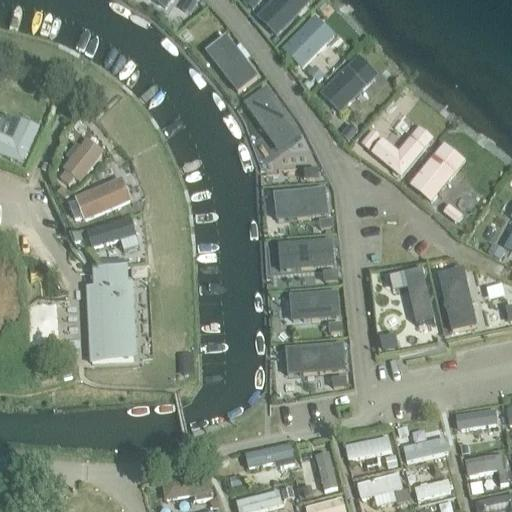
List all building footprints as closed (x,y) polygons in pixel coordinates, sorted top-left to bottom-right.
[(252,0),(244,0),(242,2),(251,11),(257,5),(252,0)] [(279,39),(313,3),(309,0),(276,0),(258,19),(279,39)] [(189,2),(183,13),(190,17),(197,6),(189,2)] [(316,17),(283,52),(305,72),(338,37),(316,17)] [(207,53),(239,96),(261,80),(228,37),(207,53)] [(343,115),(381,77),(361,57),(322,95),(343,115)] [(314,71),(308,77),(317,86),(323,80),(314,71)] [(277,156),(302,141),(272,88),(247,103),(277,156)] [(0,159),(26,169),(41,129),(22,121),(15,141),(0,135),(0,159)] [(349,129),(341,138),(348,144),(356,135),(349,129)] [(372,134),(361,148),(368,154),(379,140),(372,134)] [(446,144),(410,187),(432,206),(468,162),(446,144)] [(318,173),(305,173),(305,183),(318,182),(318,173)] [(66,176),(60,183),(69,189),(74,182),(66,176)] [(78,199),(87,223),(134,205),(124,181),(78,199)] [(70,205),(78,225),(85,222),(77,202),(70,205)] [(449,210),(444,217),(456,226),(461,220),(449,210)] [(332,224),(319,226),(320,234),(333,232),(332,224)] [(81,236),(73,238),(76,247),(83,245),(81,236)] [(281,272),(336,271),(336,244),(281,244),(281,272)] [(492,249),(488,257),(499,263),(503,255),(492,249)] [(394,294),(408,291),(417,327),(436,322),(422,263),(388,271),(394,294)] [(97,290),(88,291),(89,306),(91,306),(93,350),(91,350),(91,366),(134,364),(133,362),(131,363),(128,290),(130,290),(130,289),(126,289),(126,270),(96,271),(97,290)] [(479,329),(466,272),(437,278),(450,335),(479,329)] [(337,276),(323,278),(324,286),(338,285),(337,276)] [(342,296),(294,295),(293,322),(341,324),(342,296)] [(63,308),(30,307),(29,351),(61,352),(63,308)] [(342,328),(329,330),(329,338),(343,337),(342,328)] [(394,340),(380,342),(383,355),(396,352),(394,340)] [(345,382),(332,384),(333,392),(346,391),(345,382)] [(496,415),(462,419),(464,434),(497,429),(496,415)] [(350,463),(395,454),(391,439),(346,448),(350,463)] [(408,465),(451,455),(447,439),(404,450),(408,465)] [(246,455),(249,471),(296,463),(293,447),(246,455)] [(467,449),(460,450),(462,459),(468,458),(467,449)] [(331,455),(317,459),(327,494),(341,490),(331,455)] [(468,480),(493,477),(494,488),(510,485),(506,457),(466,463),(468,480)] [(395,460),(385,462),(387,472),(397,470),(395,460)] [(413,475),(405,476),(408,486),(415,484),(413,475)] [(239,480),(230,483),(232,491),(241,489),(239,480)] [(420,504),(455,494),(451,481),(416,491),(420,504)] [(165,483),(165,500),(208,499),(207,483),(165,483)] [(310,490),(302,492),(305,501),(313,499),(310,490)] [(291,492),(281,495),(284,504),(293,502),(291,492)] [(406,493),(394,496),(396,507),(409,504),(406,493)] [(479,511),(511,511),(511,495),(477,505),(479,511)] [(218,501),(211,503),(212,511),(220,510),(218,501)] [(307,511),(347,511),(345,501),(307,510),(307,511)]
